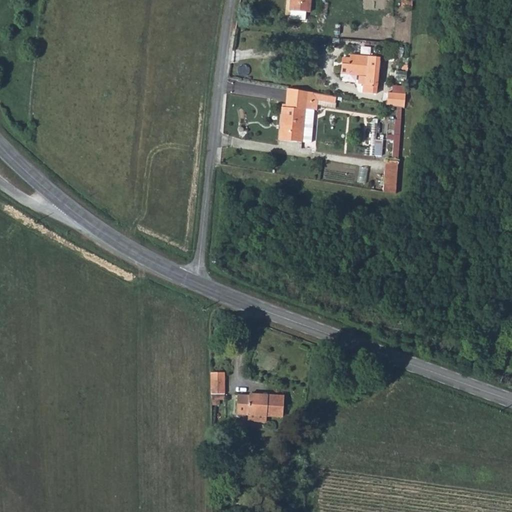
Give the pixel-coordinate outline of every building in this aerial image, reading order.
[(306,13),(310,13),(310,0),(290,0),(290,12),(291,12),(290,21),(305,21),(306,13)] [(345,74),(353,76),(364,76),(364,88),(360,87),(359,93),(376,94),(377,56),(347,55),(347,60),(345,74)] [(345,74),(347,60),(337,59),(336,73),(345,74)] [(353,87),(360,87),(364,88),(364,76),(353,76),(353,87)] [(404,84),(387,83),(387,92),(404,93),(404,84)] [(310,92),(285,87),(283,109),(279,108),(276,140),(308,143),(311,111),(308,111),(310,92)] [(387,92),(386,105),(404,108),(404,93),(387,92)] [(400,124),(401,109),(392,109),(392,123),(400,124)] [(383,193),(396,195),(398,159),(384,159),(383,193)] [(212,378),(211,403),(224,403),(225,378),(212,378)] [(237,411),(250,411),(251,390),(238,389),(237,411)] [(278,425),(296,423),(307,422),(307,404),(280,407),(278,425)] [(278,425),(280,407),(274,407),(275,409),(264,410),(266,426),(278,425)] [(278,425),(279,432),(296,430),(296,423),(278,425)]
